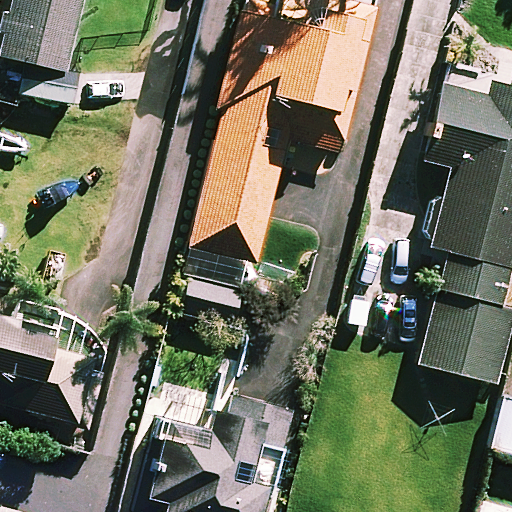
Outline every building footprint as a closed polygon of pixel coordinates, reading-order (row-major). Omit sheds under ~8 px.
[(10,0),(0,46),(0,56),(64,72),(80,0),(86,0),(89,1),(89,0),(10,0)] [(368,11),(316,0),(280,0),(278,9),(239,0),(184,249),(255,264),(282,141),(337,153),(368,11)] [(511,281),(511,92),(483,85),(480,94),(439,85),(420,161),(447,168),(428,248),(445,252),(418,366),(494,384),(511,309),(511,308),(506,307),(511,281)] [(237,288),(176,279),(171,313),(232,322),(237,288)] [(49,328),(0,317),(0,404),(71,423),(92,337),(85,330),(77,324),(68,318),(59,313),(53,310),(49,328)] [(132,511),(263,511),(294,415),(231,395),(229,403),(163,382),(123,509),(132,511)] [(511,400),(506,399),(493,449),(511,453),(511,400)]
